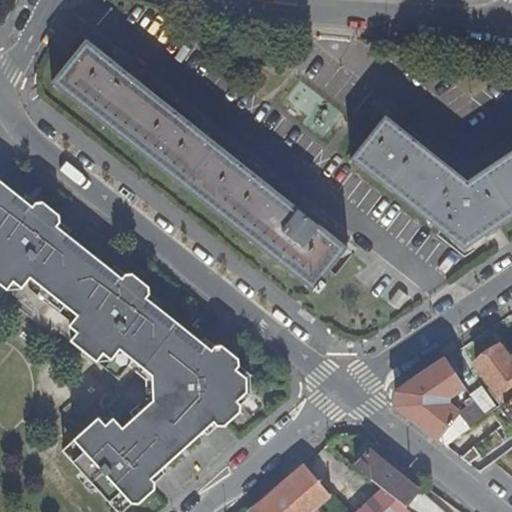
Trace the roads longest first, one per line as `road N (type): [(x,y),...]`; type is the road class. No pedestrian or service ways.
road 1 (residential): [(0,106),(19,137),(347,393)]
road 2 (residential): [(511,23),(216,0)]
road 3 (residential): [(511,281),(347,393)]
road 4 (residential): [(347,393),(494,511)]
road 5 (residential): [(347,393),(209,511)]
